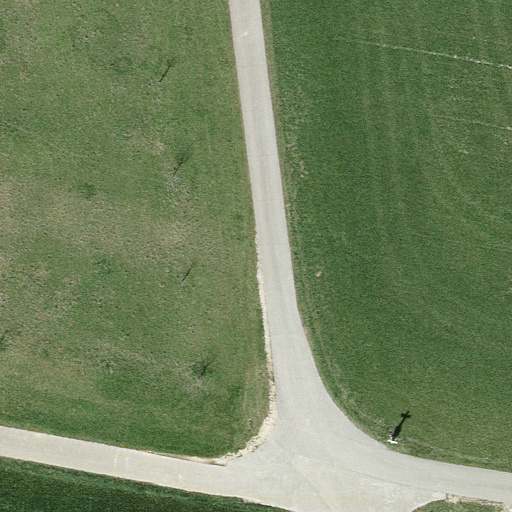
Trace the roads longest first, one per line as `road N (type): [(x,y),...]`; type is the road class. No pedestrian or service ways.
road 1 (track): [(337,511),(284,339),(248,0)]
road 2 (track): [(0,433),(327,492),(402,481),(511,500)]
